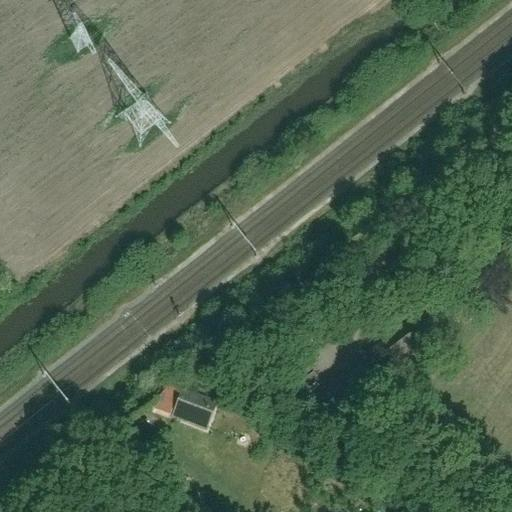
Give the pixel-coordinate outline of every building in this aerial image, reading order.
[(390,381),(443,340),(434,328),(445,320),(433,304),(369,354),(390,381)] [(324,420),(372,383),(357,363),(309,401),(324,420)] [(167,397),(163,408),(182,415),(186,403),(167,397)] [(143,423),(129,427),(132,439),(146,436),(143,423)] [(189,496),(191,506),(189,507),(189,511),(204,511),(203,503),(200,504),(197,494),(189,496)]
